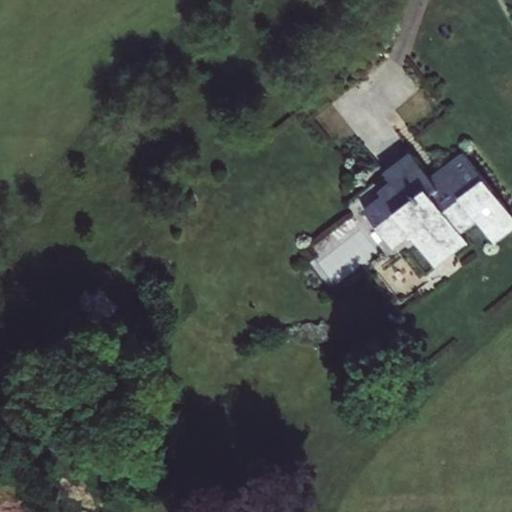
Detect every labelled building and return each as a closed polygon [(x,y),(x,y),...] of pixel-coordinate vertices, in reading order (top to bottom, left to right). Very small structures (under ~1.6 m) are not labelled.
[(432,264),(464,238),(461,234),(476,223),(491,241),(511,223),(511,216),(462,152),(430,178),(410,152),(383,174),(389,181),(392,186),(379,196),(383,201),(366,214),(389,244),(406,231),(410,236),(432,264)] [(375,192),(379,196),(392,186),(389,181),(375,192)] [(362,210),(366,214),(383,201),(379,196),(362,210)] [(511,223),(491,241),(495,246),(511,232),(511,223)] [(393,249),(410,236),(406,231),(389,244),(393,249)] [(468,244),(464,238),(432,264),(436,269),(468,244)]
